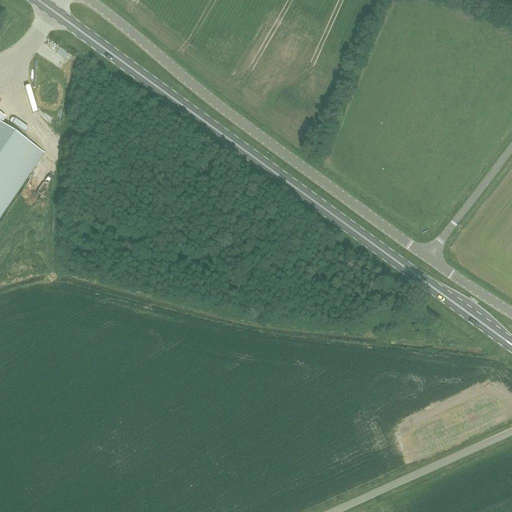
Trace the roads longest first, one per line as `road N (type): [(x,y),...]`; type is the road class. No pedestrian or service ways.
road 1 (primary): [(511,345),(37,0)]
road 2 (unclassified): [(427,257),(88,0)]
road 3 (unclassified): [(329,511),(511,430)]
road 4 (unclassified): [(427,257),(511,149)]
